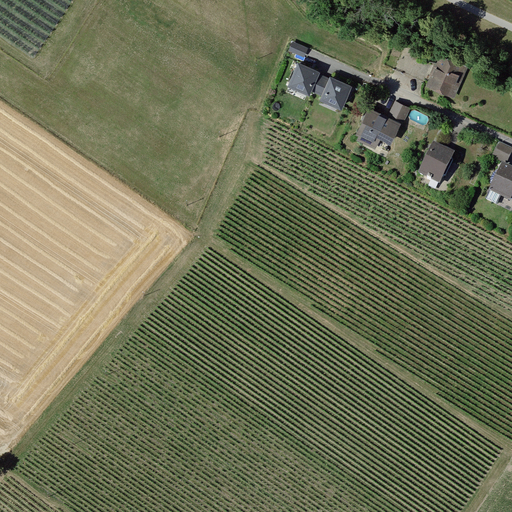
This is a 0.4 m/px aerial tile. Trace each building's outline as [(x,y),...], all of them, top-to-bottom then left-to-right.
[(305,54),(309,45),(293,39),(289,48),(305,54)] [(467,63),(438,52),(425,83),(454,95),(467,63)] [(321,69),(298,59),(287,84),(310,94),(321,69)] [(353,83),(331,74),(321,97),(343,107),(353,83)] [(401,121),(369,105),(355,133),(359,135),(357,138),(375,146),(380,135),(392,141),(401,121)] [(494,155),(508,162),(511,152),(511,146),(500,141),(494,155)] [(456,154),(434,144),(419,175),(441,186),(456,154)] [(511,167),(502,163),(488,191),(510,201),(511,196),(511,167)]
